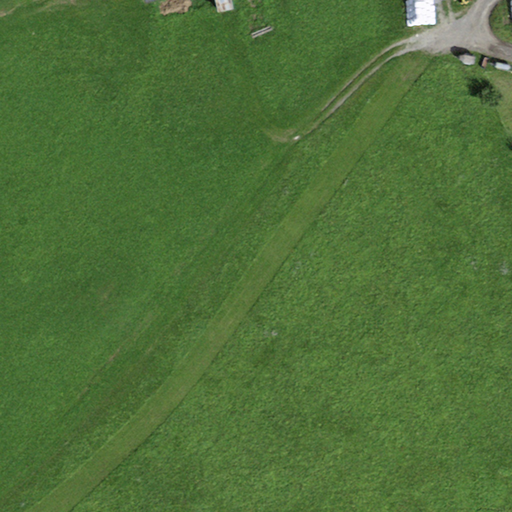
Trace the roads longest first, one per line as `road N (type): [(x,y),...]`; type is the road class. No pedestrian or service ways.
road 1 (track): [(0,498),(307,138)]
road 2 (track): [(57,0),(3,31),(50,70),(179,129),(307,138)]
road 3 (track): [(511,61),(458,31),(399,50),(307,138)]
